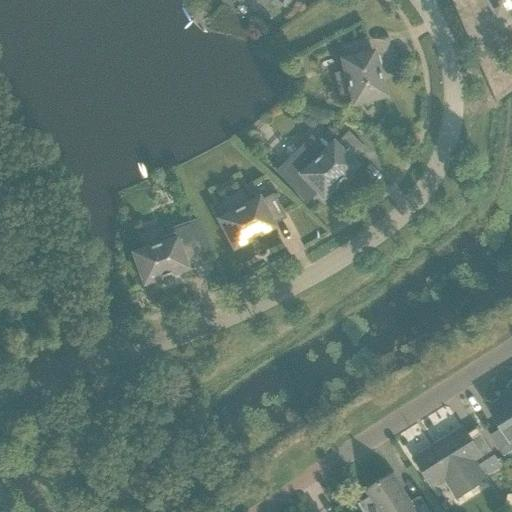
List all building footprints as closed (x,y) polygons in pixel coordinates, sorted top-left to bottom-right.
[(511,0),(487,0),(496,16),(507,9),(511,17),(511,0)] [(353,105),(385,97),(373,52),(369,53),(366,41),(343,47),(346,59),(341,60),(345,72),(336,75),(341,95),(350,93),(353,105)] [(323,198),(356,166),(353,163),(364,151),(348,134),(336,146),(333,143),(324,152),(312,139),(278,173),(307,202),(317,192),(323,198)] [(283,217),(272,196),(261,202),(259,198),(248,204),(241,192),(222,202),(229,214),(218,220),(234,249),(274,227),(272,223),(283,217)] [(170,234),(162,236),(160,229),(140,236),(145,249),(133,254),(144,285),(187,269),(186,265),(201,259),(188,223),(169,230),(170,234)] [(511,400),(492,413),(502,429),(491,436),(504,456),(511,451),(511,443),(510,440),(511,439),(511,400)] [(479,455),(485,466),(489,473),(501,466),(490,448),(479,455),(464,431),(417,460),(433,484),(447,476),(460,496),(484,481),(471,460),(479,455)] [(430,511),(420,496),(409,503),(393,477),(395,476),(394,475),(366,492),(367,493),(369,492),(372,496),(360,503),(359,504),(363,511),(430,511)]
